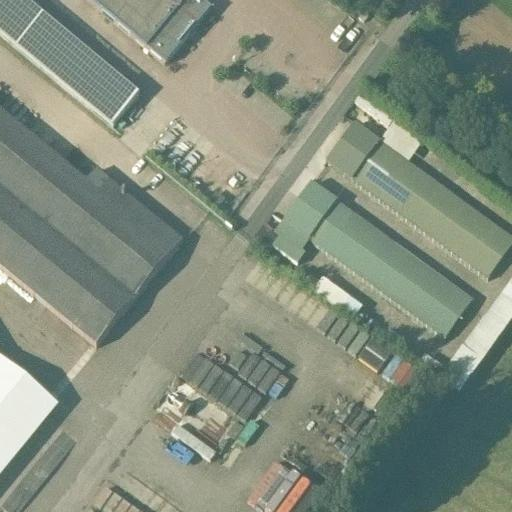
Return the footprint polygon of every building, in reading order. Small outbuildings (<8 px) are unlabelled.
[(82,0),(164,69),(211,13),(212,12),(196,0),(82,0)] [(114,131),(142,98),(42,13),(27,31),(40,42),(35,49),(31,46),(23,40),(16,48),(114,131)] [(0,271),(97,351),(183,246),(96,174),(87,186),(0,114),(0,271)] [(326,167),(486,286),(511,251),(511,245),(355,128),(326,167)] [(282,226),(442,345),(471,307),(311,187),(282,226)] [(273,248),(280,234),(266,227),(260,241),(273,248)] [(315,293),(357,321),(365,309),(323,280),(315,293)] [(464,398),(511,328),(511,281),(442,382),(464,398)] [(0,482),(58,411),(0,363),(0,482)] [(218,401),(209,408),(223,425),(231,418),(218,401)] [(270,511),(301,511),(311,499),(290,484),(270,511)]
